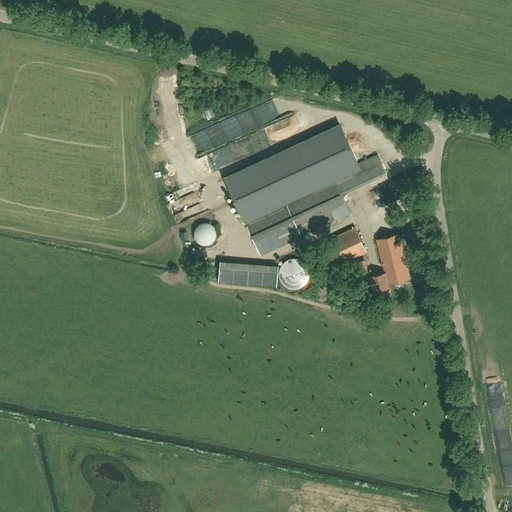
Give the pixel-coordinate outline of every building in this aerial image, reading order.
[(288,121),(298,129),(305,121),(295,113),(288,121)] [(359,163),(340,124),(223,178),(244,224),(246,224),(260,254),(300,235),(348,212),(340,195),(336,186),(382,165),(377,155),(359,163)] [(210,246),(221,232),(206,220),(195,234),(210,246)] [(326,270),(367,251),(355,226),(332,237),(334,241),(317,249),(326,270)] [(409,278),(398,233),(376,238),(385,273),(370,276),(375,296),(390,292),(387,283),(409,278)]
